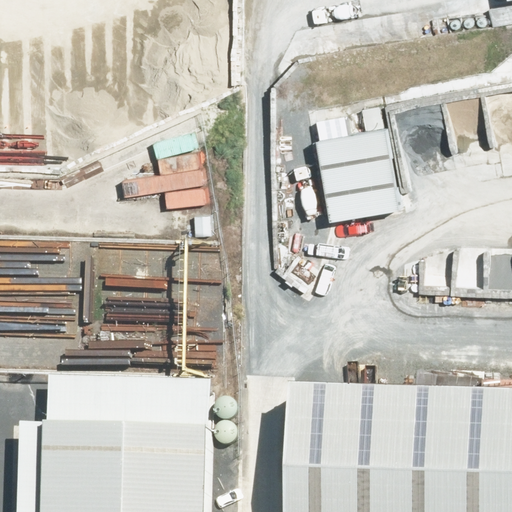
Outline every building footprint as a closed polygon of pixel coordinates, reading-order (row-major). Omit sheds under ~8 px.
[(511,2),(494,5),(496,27),(511,24),(511,2)] [(419,210),(406,126),(332,136),(344,220),(419,210)] [(214,191),(208,141),(165,146),(169,179),(131,184),(133,201),(214,191)] [(19,433),(16,511),(216,511),(219,388),(42,384),(41,434),(19,433)] [(511,511),(511,411),(292,405),(288,511),(511,511)]
